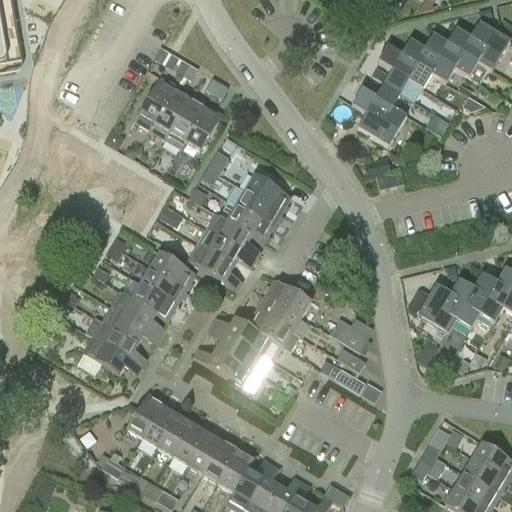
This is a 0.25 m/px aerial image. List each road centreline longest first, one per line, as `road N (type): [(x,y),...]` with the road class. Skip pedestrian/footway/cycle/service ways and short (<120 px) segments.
road 1 (residential): [(336,186),(205,0)]
road 2 (residential): [(402,398),(392,323),(356,220)]
road 3 (residential): [(356,220),(469,191),(502,163)]
road 4 (residential): [(81,120),(153,0)]
